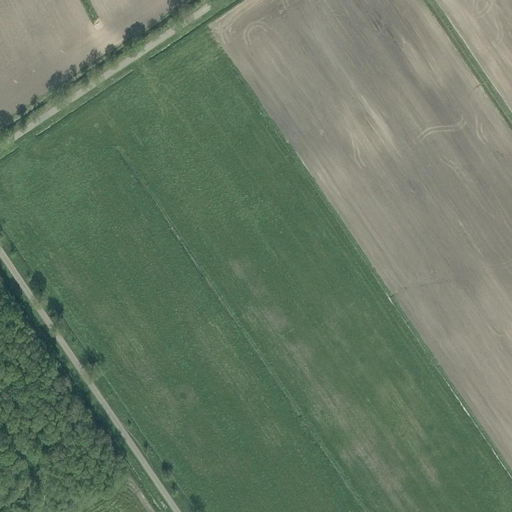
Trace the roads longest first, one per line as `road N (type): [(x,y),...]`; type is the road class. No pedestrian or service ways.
road 1 (unclassified): [(177,511),(0,251)]
road 2 (unclassified): [(0,147),(218,0)]
road 3 (track): [(0,472),(68,487),(113,461)]
